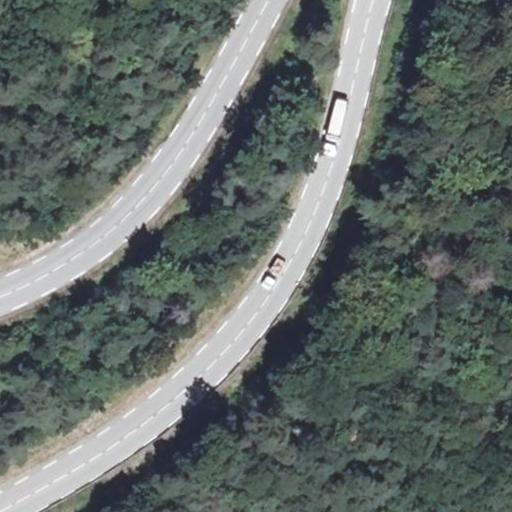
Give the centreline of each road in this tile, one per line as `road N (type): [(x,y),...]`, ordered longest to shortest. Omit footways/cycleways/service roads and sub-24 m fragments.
road 1 (secondary): [(4,511),(145,422),(219,351),(304,238),(374,0)]
road 2 (secondary): [(267,0),(185,146),(128,213),(54,272),(0,295)]
